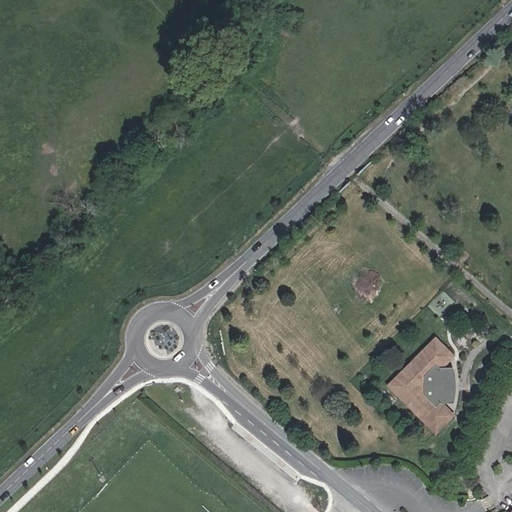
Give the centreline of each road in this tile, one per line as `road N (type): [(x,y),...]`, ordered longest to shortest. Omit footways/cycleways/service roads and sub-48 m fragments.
road 1 (secondary): [(229,277),(511,9)]
road 2 (unknown): [(343,169),(511,301)]
road 3 (tertiary): [(221,387),(372,511)]
road 4 (secondary): [(0,496),(111,389)]
